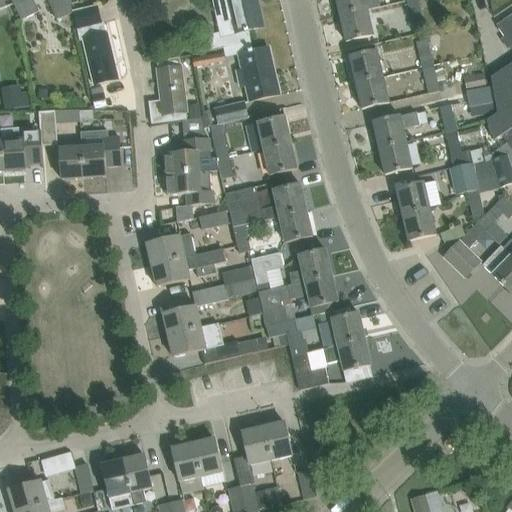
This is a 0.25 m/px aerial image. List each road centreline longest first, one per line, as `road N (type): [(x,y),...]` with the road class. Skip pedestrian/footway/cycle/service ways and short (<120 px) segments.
road 1 (unclassified): [(473,392),(404,316),(345,198),(293,0)]
road 2 (residential): [(16,452),(8,205)]
road 3 (residential): [(159,420),(108,203)]
road 4 (unclassified): [(345,511),(473,392)]
road 5 (residential): [(16,452),(159,420)]
road 6 (residential): [(159,420),(283,390)]
